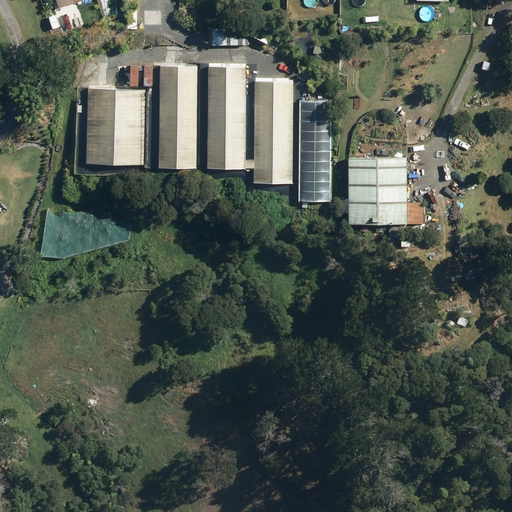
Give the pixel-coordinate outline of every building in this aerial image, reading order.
[(432,0),(420,0),(421,9),(432,10),(432,0)] [(128,29),(136,29),(136,6),(128,6),(128,29)] [(161,11),(144,11),(144,32),(157,32),(157,25),(161,25),(161,11)] [(247,33),(267,44),(271,37),(251,26),(247,33)] [(209,29),(209,45),(250,45),(243,30),(209,29)] [(312,50),(323,55),(326,49),(315,44),(312,50)] [(254,182),(292,182),(293,81),(246,81),(246,66),(161,65),(160,84),(146,84),(146,89),(77,88),(76,173),(146,174),(146,167),(254,168),(254,182)] [(319,196),(332,196),(333,101),(320,101),(319,196)] [(302,214),(316,213),(316,114),(302,114),(302,214)] [(349,159),(349,225),(407,225),(407,159),(349,159)] [(423,222),(423,202),(410,202),(409,222),(423,222)] [(41,257),(64,259),(130,239),(132,213),(47,207),(41,257)] [(401,242),(401,249),(409,249),(409,241),(401,242)] [(457,324),(465,327),(468,321),(459,318),(457,324)]
